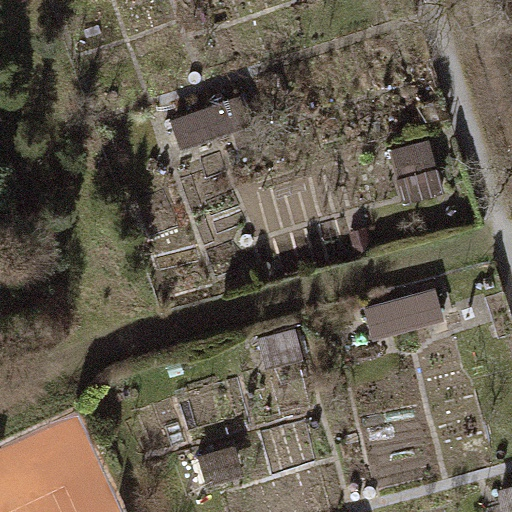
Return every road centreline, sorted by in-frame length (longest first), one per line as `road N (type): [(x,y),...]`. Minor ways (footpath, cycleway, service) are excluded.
road 1 (track): [(0,401),(164,334),(511,241)]
road 2 (track): [(434,0),(511,239)]
